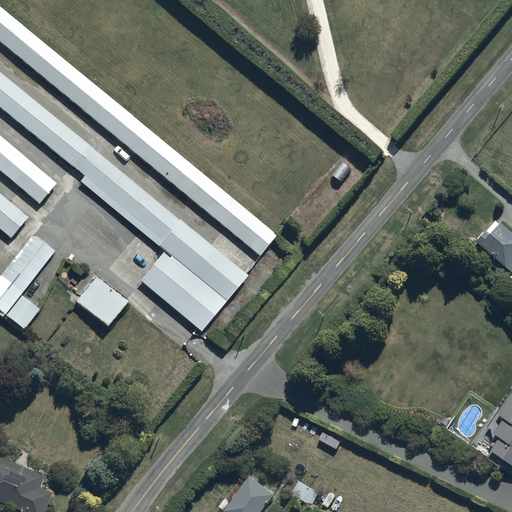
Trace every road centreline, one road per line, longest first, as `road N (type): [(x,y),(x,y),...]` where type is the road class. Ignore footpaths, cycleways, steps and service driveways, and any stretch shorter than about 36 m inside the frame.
road 1 (unclassified): [(511,57),(133,511)]
road 2 (unknown): [(0,49),(236,242)]
road 3 (unknown): [(242,375),(41,210)]
road 4 (unknown): [(41,210),(67,175),(0,114)]
